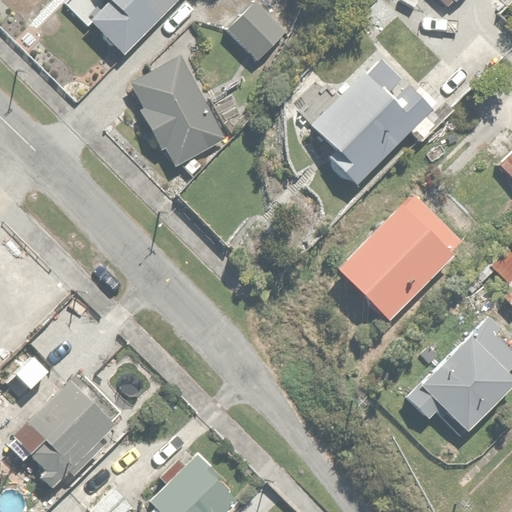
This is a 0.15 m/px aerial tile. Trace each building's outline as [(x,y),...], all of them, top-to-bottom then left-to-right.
[(94,0),(82,13),(121,49),(166,0),(94,0)] [(255,0),(244,0),(220,26),(256,60),(286,29),(255,0)] [(448,110),(383,38),(303,110),(332,142),(319,154),(345,183),(407,127),(417,138),(448,110)] [(131,106),(154,145),(162,141),(172,159),(221,129),(174,50),(127,78),(140,101),(131,106)] [(511,174),(511,143),(496,159),(511,174)] [(404,187),(328,256),(377,309),(453,240),(404,187)] [(511,224),(501,235),(505,239),(487,259),(509,280),(500,289),(511,300),(511,224)] [(0,304),(12,290),(0,279),(0,304)] [(511,343),(474,306),(397,386),(422,411),(432,400),(460,427),(510,374),(503,367),(511,357),(511,343)] [(121,410),(74,362),(0,434),(0,446),(13,460),(23,450),(48,475),(64,459),(77,471),(103,445),(96,437),(121,410)] [(206,511),(227,489),(181,448),(140,493),(146,498),(133,511),(206,511)] [(114,511),(125,501),(108,484),(87,504),(94,511),(114,511)]
